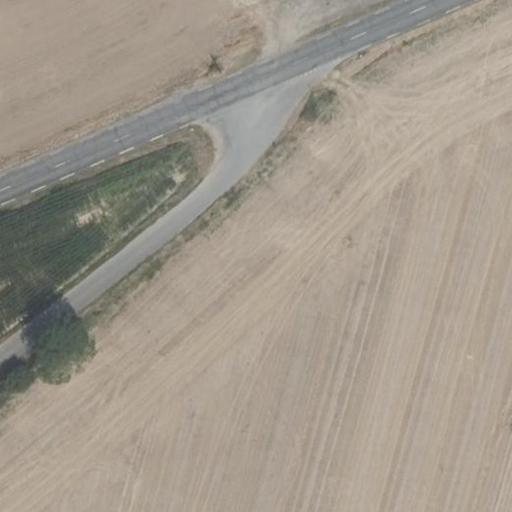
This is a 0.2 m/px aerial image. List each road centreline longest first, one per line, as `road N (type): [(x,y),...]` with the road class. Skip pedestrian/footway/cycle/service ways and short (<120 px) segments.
road 1 (unclassified): [(0,366),(233,177),(258,129),(246,85)]
road 2 (tertiary): [(0,192),(246,85)]
road 3 (tertiary): [(246,85),(442,0)]
